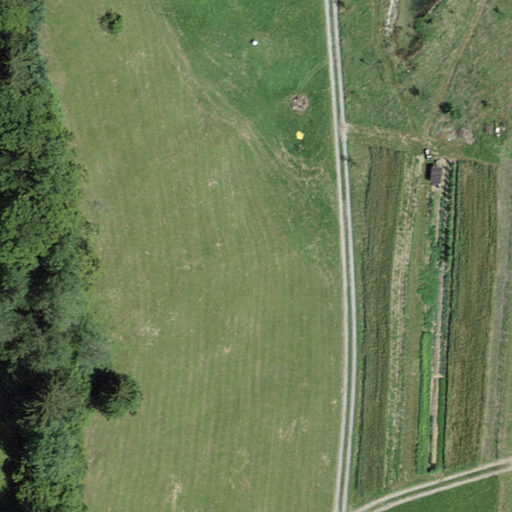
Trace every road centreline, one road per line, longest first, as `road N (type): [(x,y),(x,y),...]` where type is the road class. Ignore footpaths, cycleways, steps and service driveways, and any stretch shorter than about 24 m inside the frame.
road 1 (track): [(330,0),(351,310),(339,511)]
road 2 (track): [(511,462),(365,511)]
